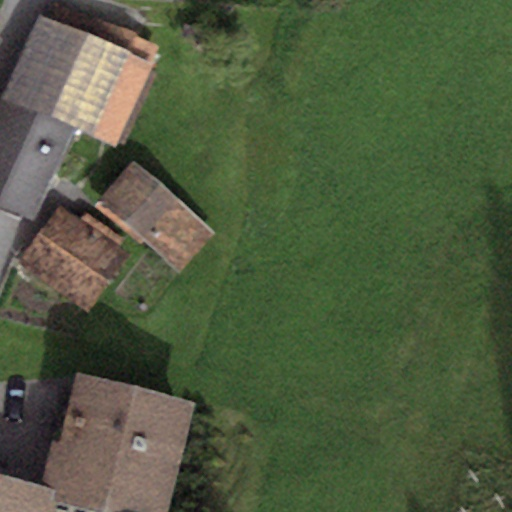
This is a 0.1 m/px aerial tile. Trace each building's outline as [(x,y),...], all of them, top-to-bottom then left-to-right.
[(51,20),(41,16),(2,100),(76,130),(117,146),(156,61),(140,55),(145,40),(58,5),(51,20)] [(0,206),(36,220),(76,130),(2,100),(0,105),(0,206)] [(215,234),(133,163),(99,202),(180,273),(215,234)] [(81,219),(62,205),(22,261),(90,310),(130,254),(119,246),(124,240),(86,212),(81,219)] [(168,511),(194,404),(78,377),(62,445),(53,443),(43,484),(59,487),(56,502),(98,511),(121,511),(127,508),(143,511),(168,511)] [(0,511),(53,511),(56,502),(59,487),(43,484),(0,473),(0,511)]
